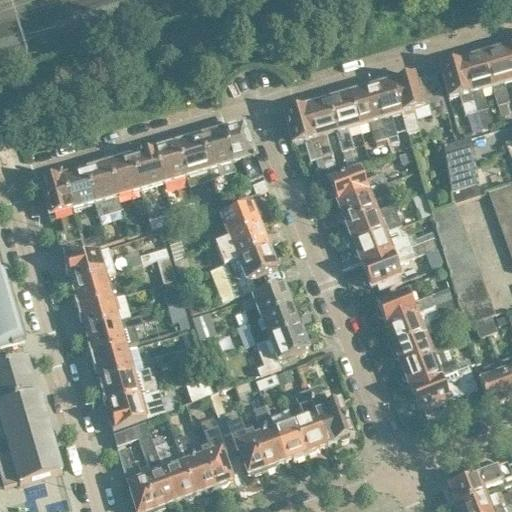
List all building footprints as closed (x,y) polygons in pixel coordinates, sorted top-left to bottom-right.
[(492,56),(485,58),(494,89),(493,90),(502,120),(509,117),(506,108),(510,107),(504,87),(511,84),(511,73),(505,49),(494,52),(492,56)] [(494,89),(485,58),(481,59),(477,57),(472,59),(470,62),(462,65),(477,116),(482,134),(494,130),(483,93),(493,90),(494,89)] [(465,120),(467,119),(477,116),(462,65),(453,67),(449,65),(443,67),(441,71),(439,71),(449,103),(459,100),(465,120)] [(447,116),(436,76),(416,82),(415,78),(413,79),(409,77),(404,78),(402,82),(394,85),(403,116),(409,136),(419,133),(413,113),(424,110),(429,109),(432,120),(447,116)] [(380,89),(370,92),(386,143),(387,148),(388,149),(391,148),(398,146),(391,120),(403,116),(394,85),(392,85),(388,83),(382,85),(380,89)] [(358,92),(349,95),(359,129),(369,126),(375,146),(386,143),(370,92),(362,94),(358,92)] [(359,129),(349,95),(340,97),(338,101),(327,104),(337,136),(342,155),(354,152),(348,132),(359,129)] [(315,108),(306,110),(321,162),(333,158),(327,138),(337,136),(327,104),(326,105),(323,103),(317,104),(315,108)] [(311,165),(321,162),(306,110),(298,113),(294,111),(288,113),(286,116),(284,117),(293,148),(305,145),(311,165)] [(477,116),(467,119),(472,137),(482,134),(477,116)] [(226,133),(223,134),(232,167),(242,164),(250,185),(262,180),(242,128),(236,130),(233,128),(226,130),(226,133)] [(235,175),(232,167),(223,134),(220,135),(218,133),(211,135),(210,138),(201,141),(212,181),(235,175)] [(179,147),(178,147),(187,180),(209,174),(211,181),(212,181),(201,141),(189,144),(187,142),(180,144),(179,147)] [(444,148),(446,162),(472,152),(471,141),(456,145),(444,148)] [(164,151),(154,154),(164,187),(187,180),(178,147),(174,148),(172,146),(165,149),(164,151)] [(141,193),(164,187),(154,154),(154,152),(142,155),(141,158),(132,161),(141,193)] [(478,188),(472,152),(446,162),(451,198),(478,188)] [(402,170),(411,168),(408,157),(399,160),(402,170)] [(110,167),(109,167),(118,200),(141,193),(132,161),(120,164),(118,162),(111,164),(110,167)] [(122,214),(118,200),(109,167),(105,168),(103,167),(96,169),(95,171),(86,174),(95,207),(99,220),(122,214)] [(337,207),(387,188),(400,183),(396,171),(363,184),(359,173),(348,177),(347,176),(334,181),(335,182),(329,185),(329,186),(328,190),(330,196),(334,198),(337,207)] [(72,214),(95,207),(86,174),(74,177),(72,176),(62,178),(72,214)] [(72,214),(62,178),(40,185),(51,224),(60,221),(67,246),(59,249),(62,261),(84,255),(72,214)] [(268,193),(264,184),(252,188),(256,198),(268,193)] [(493,209),(511,202),(511,188),(511,187),(488,195),(493,209)] [(345,226),(345,227),(375,215),(394,208),(394,207),(375,215),(372,205),(390,198),(387,188),(337,207),(340,215),(339,219),(341,224),(345,226)] [(455,208),(479,199),(478,188),(451,198),(453,208),(455,208)] [(220,210),(228,207),(224,196),(217,198),(220,210)] [(190,220),(194,230),(222,221),(229,242),(260,230),(257,221),(259,218),(259,215),(258,212),(256,210),(252,210),(249,200),(228,207),(220,210),(214,212),(197,218),(190,220)] [(197,218),(214,212),(210,201),(194,206),(197,218)] [(511,202),(493,209),(498,222),(511,217),(511,202)] [(134,206),(137,218),(147,215),(144,203),(134,206)] [(190,220),(197,218),(194,206),(171,213),(172,217),(174,226),(190,220)] [(399,219),(394,208),(375,215),(345,227),(349,236),(347,241),(351,249),(384,237),(403,229),(399,219)] [(432,218),(435,229),(460,220),(455,208),(453,208),(431,216),(432,218)] [(430,211),(418,215),(421,223),(432,218),(431,216),(430,211)] [(152,232),(163,229),(174,226),(172,217),(150,223),(152,232)] [(511,217),(498,222),(502,236),(511,232),(511,217)] [(464,233),(460,220),(435,229),(439,242),(464,233)] [(229,242),(238,263),(269,251),(265,242),(267,240),(268,237),(266,234),(264,232),(261,231),(260,230),(229,242)] [(511,247),(511,232),(502,236),(507,249),(511,247)] [(439,242),(443,254),(468,245),(464,233),(439,242)] [(358,260),(361,268),(422,245),(418,236),(407,241),(406,239),(388,246),(384,237),(351,249),(354,258),(358,260)] [(401,286),(399,280),(400,279),(396,268),(436,253),(432,241),(422,245),(361,268),(365,277),(364,282),(366,287),(370,289),(370,291),(377,289),(379,295),(401,286)] [(473,257),(468,245),(443,254),(446,267),(473,257)] [(269,252),(269,251),(238,263),(222,270),(235,303),(256,295),(251,283),(278,273),(274,263),(276,261),(276,258),(275,255),(272,253),(269,252)] [(69,278),(72,288),(105,279),(116,276),(109,252),(63,265),(67,277),(69,278)] [(143,268),(158,264),(169,261),(167,252),(140,260),(143,268)] [(446,267),(450,279),(477,269),(473,257),(446,267)] [(174,263),(180,285),(193,282),(186,260),(174,263)] [(176,284),(169,261),(158,264),(164,287),(176,284)] [(482,281),(477,269),(450,279),(454,292),(482,281)] [(0,351),(24,344),(4,275),(3,275),(3,276),(0,277),(0,351)] [(78,309),(79,312),(112,302),(105,279),(72,288),(75,299),(73,301),(76,308),(78,309)] [(454,292),(458,304),(486,294),(482,281),(454,292)] [(164,287),(161,288),(168,311),(183,306),(176,284),(164,287)] [(241,305),(249,326),(292,310),(288,301),(290,298),(291,295),(289,292),(287,290),(284,290),(283,288),(241,305)] [(382,321),(385,329),(451,303),(448,292),(411,307),(407,296),(377,308),(378,310),(376,314),(379,319),(382,321)] [(458,304),(461,317),(491,306),(486,294),(458,304)] [(125,298),(112,302),(79,312),(80,314),(78,316),(80,324),(83,325),(86,335),(132,321),(125,298)] [(391,352),(424,339),(432,336),(428,325),(439,321),(439,320),(454,314),(451,303),(385,329),(389,339),(388,343),(391,352)] [(495,318),(491,306),(461,317),(463,324),(465,329),(474,326),(482,323),(492,320),(491,319),(495,318)] [(256,348),(301,332),(297,322),(292,311),(292,310),(249,326),(248,327),(256,348)] [(87,348),(90,360),(125,350),(121,336),(135,332),(135,330),(155,324),(153,315),(132,321),(86,335),(89,346),(87,348)] [(218,338),(210,316),(192,323),(199,345),(218,338)] [(482,323),(488,339),(497,336),(492,320),(482,323)] [(482,323),(474,326),(479,342),(488,339),(482,323)] [(301,332),(256,348),(263,366),(255,369),(259,378),(280,370),(278,365),(309,353),(305,343),(307,341),(307,338),(306,335),(304,333),(301,332)] [(192,335),(181,338),(188,361),(199,357),(192,335)] [(427,348),(424,339),(391,352),(395,361),(398,362),(402,371),(447,354),(459,349),(456,340),(447,344),(446,341),(427,348)] [(200,350),(206,368),(217,364),(210,346),(200,350)] [(138,350),(91,363),(95,375),(97,376),(99,383),(100,386),(144,373),(138,350)] [(410,392),(467,370),(462,359),(451,364),(447,354),(402,371),(403,373),(401,377),(403,382),(407,384),(410,392)] [(0,458),(0,478),(3,487),(4,491),(19,486),(20,488),(62,476),(28,357),(0,365),(0,420),(10,456),(0,458)] [(511,402),(511,401),(511,367),(510,362),(498,367),(511,402)] [(307,365),(297,369),(300,377),(304,375),(310,373),(307,365)] [(488,410),(511,402),(498,367),(475,376),(488,410)] [(471,381),(467,370),(410,392),(414,401),(412,405),(414,411),(418,413),(419,414),(449,402),(445,391),(471,381)] [(290,371),(276,377),(280,387),(280,388),(294,383),(290,371)] [(107,409),(140,400),(156,395),(156,394),(158,391),(155,382),(152,381),(150,372),(144,373),(100,386),(103,395),(103,397),(102,399),(104,406),(106,407),(107,409)] [(276,377),(260,383),(264,393),(280,387),(276,377)] [(220,394),(235,389),(231,379),(217,384),(220,394)] [(249,383),(235,389),(238,398),(253,393),(249,383)] [(317,453),(327,449),(307,395),(303,385),(291,390),(302,420),(293,424),(306,459),(315,456),(317,453)] [(326,410),(318,390),(307,395),(327,449),(352,439),(339,405),(326,410)] [(140,400),(107,409),(110,420),(108,422),(112,435),(147,422),(140,400)] [(306,459),(293,424),(284,427),(275,404),(264,409),(285,465),(293,461),(297,463),(306,459)] [(285,465),(264,409),(252,413),(261,436),(252,439),(265,475),(275,471),(276,468),(285,465)] [(247,479),(252,477),(255,478),(265,475),(252,439),(251,439),(250,435),(242,437),(234,415),(223,420),(236,453),(237,452),(247,479)] [(205,451),(201,453),(216,492),(226,488),(228,486),(232,484),(222,458),(224,457),(212,423),(199,428),(203,439),(201,439),(205,451)] [(175,506),(154,452),(145,427),(113,439),(117,451),(138,443),(150,477),(136,483),(124,452),(118,454),(134,511),(163,511),(165,511),(167,509),(175,506)] [(170,432),(182,465),(195,498),(204,495),(207,496),(216,492),(201,453),(198,454),(199,458),(194,460),(187,439),(185,440),(181,428),(170,432)] [(194,499),(195,498),(182,465),(173,469),(165,447),(154,452),(175,506),(183,503),(185,504),(192,501),(194,499)] [(448,489),(452,498),(450,501),(454,509),(484,497),(482,491),(511,480),(506,468),(448,489)] [(497,511),(511,506),(511,502),(509,495),(487,504),(484,497),(454,509),(454,511),(497,511)]
